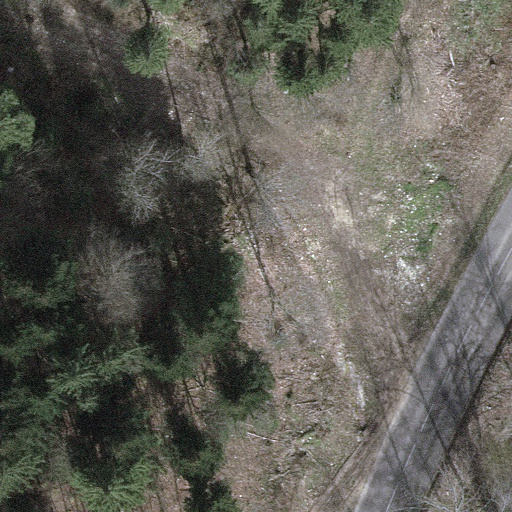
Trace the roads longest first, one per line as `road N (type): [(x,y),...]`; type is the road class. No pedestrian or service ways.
road 1 (track): [(511,250),(98,0)]
road 2 (track): [(330,511),(467,286),(511,251)]
road 3 (secondary): [(511,252),(385,511)]
road 4 (track): [(334,143),(390,0)]
